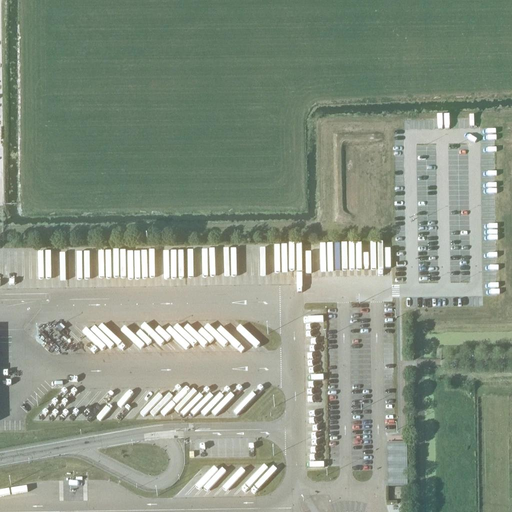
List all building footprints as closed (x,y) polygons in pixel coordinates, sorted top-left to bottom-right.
[(186,322),(195,331),(199,328),(190,318),(186,322)] [(259,344),(263,339),(242,320),(237,325),(230,318),(225,324),(221,320),(216,326),(212,322),(208,327),(228,345),(233,340),(237,343),(242,338),(245,342),(250,336),(259,344)] [(164,330),(167,327),(159,320),(156,323),(164,330)] [(107,321),(103,325),(123,345),(127,341),(107,321)] [(30,324),(25,328),(45,353),(50,349),(30,324)] [(200,330),(197,334),(207,345),(211,341),(200,330)] [(204,410),(226,387),(221,383),(200,406),(204,410)] [(243,410),(262,390),(258,386),(239,406),(243,410)] [(70,410),(73,413),(86,400),(78,392),(60,411),(65,416),(70,410)]
